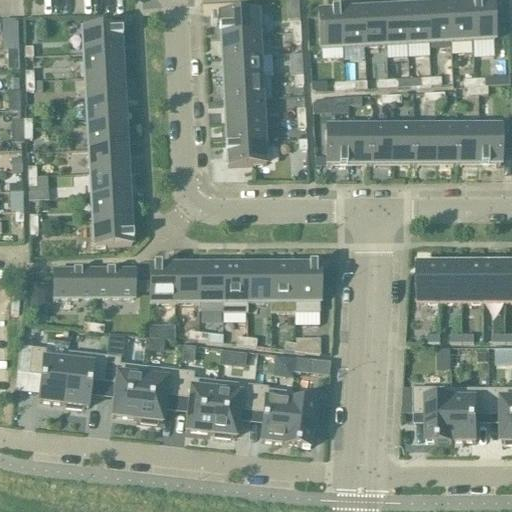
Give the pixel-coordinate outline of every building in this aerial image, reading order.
[(492,5),(469,6),(471,44),(494,43),(492,5)] [(469,6),(448,7),(450,45),(471,44),(469,6)] [(448,7),(426,9),(428,47),(450,45),(448,7)] [(426,9),(404,10),(407,48),(428,47),(426,9)] [(404,10),(383,11),(385,49),(407,48),(404,10)] [(383,11),(361,12),(363,50),(385,49),(383,11)] [(361,12),(340,13),(342,51),(363,50),(361,12)] [(340,13),(317,14),(319,53),(342,51),(340,13)] [(257,15),(219,17),(220,39),(258,37),(257,15)] [(300,35),(299,25),(291,25),(292,35),(300,35)] [(81,32),(82,57),(120,55),(119,30),(81,32)] [(300,45),(300,35),(292,35),(292,45),(300,45)] [(258,37),(220,39),(221,60),(259,58),(258,37)] [(2,53),(7,52),(18,52),(17,42),(17,41),(2,42),(2,53)] [(32,59),(32,50),(24,50),(24,60),(32,59)] [(18,64),(18,52),(7,52),(7,64),(18,64)] [(122,79),(120,55),(82,57),(84,81),(122,79)] [(260,80),(259,58),(221,60),(222,82),(260,80)] [(302,78),(302,68),(294,68),(294,78),(302,78)] [(25,74),(25,84),(33,84),(33,74),(25,74)] [(303,88),(302,78),(294,78),(295,88),(303,88)] [(123,103),(122,79),(84,81),(85,105),(123,103)] [(270,79),(260,80),(222,82),(223,103),(262,101),(262,102),(271,102),(270,79)] [(440,88),(440,80),(430,81),(430,88),(440,88)] [(430,88),(430,81),(420,81),(420,89),(430,88)] [(474,90),(473,82),(463,83),(464,91),(466,90),(474,90)] [(484,90),(483,82),(473,82),(474,90),(477,90),(484,90)] [(387,91),(387,83),(377,84),(377,91),(387,91)] [(397,91),(397,83),(387,83),(387,91),(397,91)] [(34,94),(33,84),(25,84),(25,94),(34,94)] [(344,93),(344,85),(334,85),(334,94),(344,93)] [(354,93),(354,85),(344,85),(344,93),(354,93)] [(477,98),(477,90),(474,90),(466,90),(467,98),(477,98)] [(487,98),(487,90),(484,90),(477,90),(477,98),(487,98)] [(20,103),(19,93),(7,94),(8,104),(20,103)] [(444,103),(443,95),(433,96),(434,104),(444,103)] [(434,104),(433,96),(423,96),(424,105),(434,104)] [(263,123),(262,102),(262,101),(223,103),(224,125),(263,123)] [(124,127),(123,103),(85,105),(86,129),(124,127)] [(304,121),(304,111),(296,112),(297,121),(304,121)] [(305,131),(304,121),(297,121),(297,131),(305,131)] [(23,133),(23,132),(23,122),(14,123),(14,134),(23,133)] [(23,122),(23,132),(32,132),(31,122),(23,122)] [(264,144),(263,123),(224,125),(226,147),(264,144)] [(126,151),(124,127),(86,129),(87,153),(126,151)] [(348,130),(325,130),(325,168),(348,168),(348,130)] [(369,130),(348,130),(348,168),(369,168),(369,130)] [(391,130),(369,130),(369,168),(391,168),(391,130)] [(412,130),(391,130),(391,168),(413,168),(412,130)] [(434,130),(412,130),(413,168),(434,168),(434,130)] [(456,130),(434,130),(434,168),(456,168),(456,130)] [(477,130),(456,130),(456,168),(477,168),(477,130)] [(500,130),(477,130),(477,168),(500,168),(500,130)] [(24,142),(25,142),(32,142),(32,132),(23,132),(23,133),(24,142)] [(20,145),(23,145),(23,142),(24,142),(23,133),(14,134),(14,146),(20,145)] [(306,153),(305,143),(298,143),(298,153),(306,153)] [(265,167),(264,144),(226,147),(227,169),(265,167)] [(127,174),(126,151),(87,153),(89,177),(127,174)] [(27,170),(27,180),(36,179),(35,170),(27,170)] [(128,198),(127,174),(89,177),(90,200),(128,198)] [(28,190),(36,190),(36,179),(27,180),(28,190)] [(129,222),(128,198),(90,200),(91,224),(129,222)] [(29,218),(29,225),(29,228),(37,228),(37,218),(29,218)] [(131,247),(129,222),(91,224),(93,249),(131,247)] [(37,228),(29,228),(29,238),(37,238),(37,228)] [(483,307),(483,267),(461,268),(462,307),(483,307)] [(505,307),(505,267),(483,267),(483,307),(505,307)] [(246,268),(222,269),(222,307),(221,307),(221,316),(247,316),(247,307),(246,307),(246,268)] [(246,268),(246,307),(247,307),(269,306),(270,306),(269,268),(246,268)] [(293,268),(269,268),(270,306),(269,306),(269,316),(294,316),(293,268)] [(319,268),(293,268),(294,316),(319,316),(319,268)] [(440,307),(440,268),(417,268),(417,307),(440,307)] [(462,307),(461,268),(440,268),(440,307),(462,307)] [(174,269),(149,269),(149,307),(174,307),(174,269)] [(198,269),(174,269),(174,307),(198,307),(198,269)] [(222,269),(198,269),(198,307),(221,307),(222,307),(222,269)] [(93,273),(53,273),(53,301),(93,301),(93,273)] [(133,273),(93,273),(93,301),(133,301),(133,273)] [(92,335),(93,327),(84,325),(83,333),(92,335)] [(102,336),(103,328),(93,327),(92,335),(102,336)] [(158,342),(159,335),(149,333),(148,341),(158,342)] [(197,343),(198,336),(188,334),(187,342),(197,343)] [(207,344),(208,337),(198,336),(197,343),(207,344)] [(440,346),(440,338),(428,338),(428,346),(440,346)] [(462,338),(450,338),(450,346),(462,346),(462,338)] [(474,346),(474,338),(462,338),(462,346),(474,346)] [(505,338),(493,338),(493,346),(505,346),(505,338)] [(245,348),(246,341),(236,340),(235,347),(245,348)] [(255,350),(256,342),(246,341),(245,348),(255,350)] [(319,342),(295,342),(295,347),(294,347),(293,354),(319,357),(319,342)] [(293,354),(294,347),(284,345),(283,353),(293,354)] [(19,349),(16,375),(17,375),(28,376),(40,378),(37,404),(62,407),(64,394),(68,360),(67,360),(44,357),(45,352),(31,351),(20,349),(19,349)] [(511,350),(495,351),(496,368),(511,368),(511,350)] [(219,353),(219,368),(248,369),(248,354),(219,353)] [(64,394),(62,407),(66,408),(65,411),(81,412),(81,409),(87,410),(90,384),(103,385),(106,359),(67,355),(67,360),(68,360),(64,394)] [(106,359),(103,385),(115,386),(111,420),(113,420),(113,419),(136,422),(142,370),(119,367),(119,361),(106,359)] [(293,361),(292,372),(308,374),(309,362),(293,361)] [(142,370),(136,422),(141,423),(140,426),(156,427),(156,424),(159,425),(161,425),(164,398),(176,400),(177,396),(179,374),(142,370)] [(177,396),(176,400),(189,401),(185,434),(187,434),(190,434),(190,437),(210,440),(213,409),(216,384),(192,382),(193,376),(179,374),(177,396)] [(213,409),(210,440),(229,442),(230,439),(233,439),(233,440),(235,440),(238,413),(250,414),(253,389),(216,384),(213,409)] [(253,389),(250,414),(263,416),(259,445),(283,447),(284,447),(289,403),(290,403),(291,395),(267,392),(267,390),(253,389)] [(404,392),(403,417),(413,417),(413,391),(404,392)] [(452,391),(413,391),(413,417),(426,417),(426,446),(452,446),(452,445),(451,445),(451,392),(452,392),(452,391)] [(452,392),(451,392),(451,445),(452,445),(476,445),(476,418),(489,418),(488,392),(452,392)] [(511,392),(488,392),(489,418),(501,418),(501,445),(503,445),(506,445),(506,448),(511,447),(511,392)] [(283,447),(283,448),(309,451),(312,423),(315,423),(316,410),(313,410),(314,406),(290,403),(289,403),(284,447),(283,447)]
